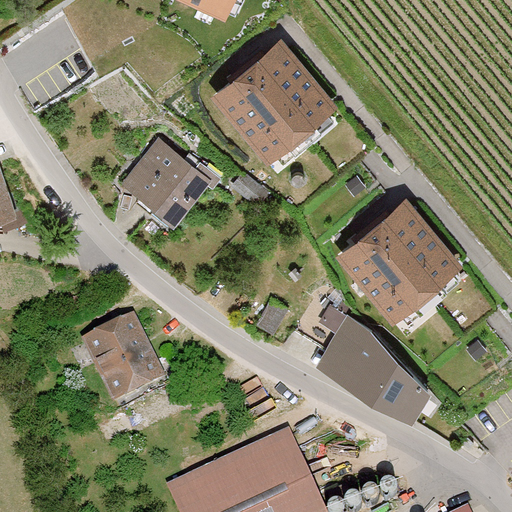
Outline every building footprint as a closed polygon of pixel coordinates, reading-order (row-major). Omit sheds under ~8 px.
[(195,0),(228,14),(234,0),(195,0)] [(279,37),(213,91),(269,160),(336,105),(279,37)] [(121,185),(175,227),(212,178),(159,137),(121,185)] [(0,171),(0,221),(15,216),(0,171)] [(405,197),(339,251),(395,320),(462,267),(405,197)] [(347,314),(317,364),(412,419),(430,390),(372,329),(347,314)] [(83,336),(113,403),(162,381),(132,315),(83,336)] [(326,511),(291,433),(168,487),(178,511),(326,511)]
